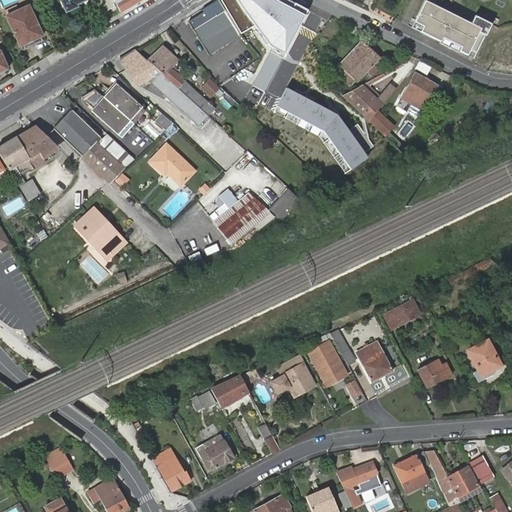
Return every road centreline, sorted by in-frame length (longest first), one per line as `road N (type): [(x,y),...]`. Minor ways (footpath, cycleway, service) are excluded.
road 1 (residential): [(511,425),(400,433),(288,454),(188,511)]
road 2 (unclassified): [(313,0),(484,80),(511,85)]
road 3 (secondary): [(8,369),(109,449),(150,511)]
road 4 (primary): [(0,111),(170,7)]
